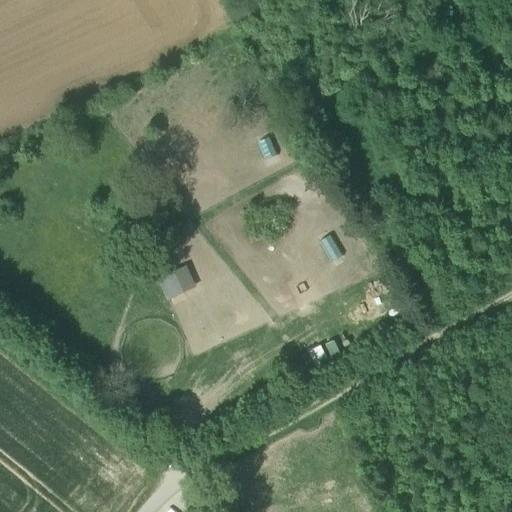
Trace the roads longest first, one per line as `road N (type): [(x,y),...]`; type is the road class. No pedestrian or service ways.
road 1 (track): [(231,0),(442,336)]
road 2 (track): [(511,298),(194,469)]
road 3 (track): [(0,326),(138,441),(173,482)]
